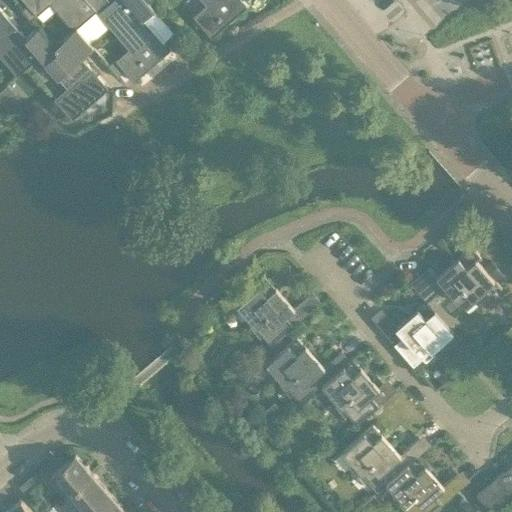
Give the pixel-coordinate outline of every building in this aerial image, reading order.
[(108,0),(24,0),(26,3),(21,7),(31,18),(37,13),(35,11),(47,0),(48,0),(73,28),(77,25),(95,9),(97,11),(109,1),(108,0)] [(154,6),(148,0),(110,0),(109,1),(97,11),(130,49),(118,59),(117,58),(109,64),(118,75),(124,69),(133,80),(170,48),(143,17),(154,6)] [(243,0),(204,0),(208,4),(194,16),(211,35),(247,4),(243,0)] [(37,26),(25,36),(0,8),(0,53),(17,73),(39,54),(43,58),(56,48),(54,45),(37,26)] [(81,55),(93,44),(77,25),(73,28),(54,45),(56,48),(43,58),(69,87),(56,98),(72,117),(108,86),(81,55)] [(8,84),(0,90),(0,93),(12,108),(21,99),(8,84)] [(429,264),(410,280),(427,300),(448,325),(466,310),(465,309),(472,302),(484,315),(511,290),(511,285),(489,259),(482,265),(474,257),(478,254),(471,246),(445,267),(448,270),(440,277),(429,264)] [(311,291),(292,307),(263,273),(254,280),(257,284),(236,302),(246,314),(243,316),(260,336),(263,333),(271,342),(320,301),(311,291)] [(217,293),(215,295),(215,299),(217,302),(220,302),(224,299),(222,296),(221,293),(217,293)] [(450,327),(448,325),(427,300),(397,325),(388,315),(378,324),(410,361),(418,354),(421,357),(440,341),(437,337),(450,327)] [(322,382),(330,375),(349,359),(342,350),(323,366),(296,335),(266,361),(277,373),(273,376),(290,395),(293,393),(300,401),(322,382)] [(356,422),(386,396),(352,356),(349,359),(330,375),(322,382),(332,394),(328,397),(345,416),(348,413),(356,422)] [(408,445),(399,453),(373,423),(343,449),(353,462),(350,465),(366,483),(369,480),(377,489),(386,482),(417,455),(408,445)] [(67,492),(91,471),(75,452),(50,473),(67,492)] [(412,511),(430,511),(451,495),(417,455),(386,482),(395,492),(393,495),(407,511),(412,511)] [(496,476),(476,494),(489,510),(511,489),(511,469),(500,480),(496,476)] [(84,511),(108,490),(91,471),(67,492),(84,511)] [(84,511),(121,511),(124,509),(108,490),(84,511)] [(31,511),(21,499),(5,511),(31,511)]
